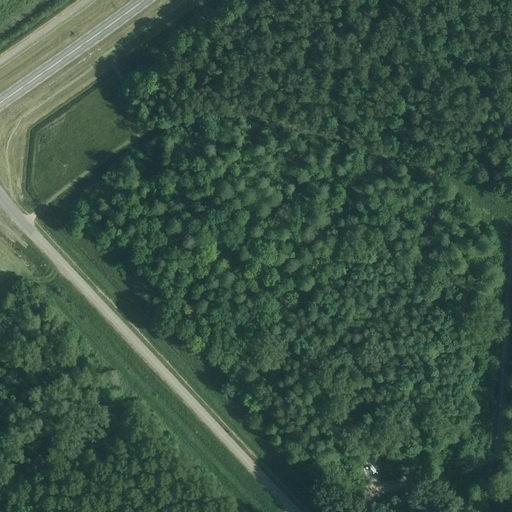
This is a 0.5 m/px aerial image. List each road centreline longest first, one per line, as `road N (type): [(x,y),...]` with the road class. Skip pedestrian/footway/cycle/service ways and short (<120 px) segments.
road 1 (unclassified): [(292,511),(0,197)]
road 2 (track): [(359,511),(378,494),(479,472),(493,456),(511,266)]
road 3 (secondary): [(0,102),(145,0)]
